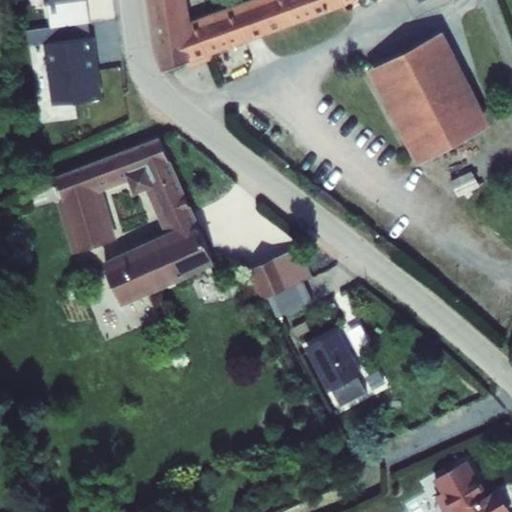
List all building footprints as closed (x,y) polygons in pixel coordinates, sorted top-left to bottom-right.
[(155,0),(161,46),(166,72),(339,0),(256,0),(190,27),(185,0),(155,0)] [(367,69),(403,137),(474,100),(439,32),(367,69)] [(51,106),(102,100),(95,39),(44,45),(51,106)] [(474,100),(403,137),(415,159),(486,122),(474,100)] [(108,302),(213,263),(163,137),(78,169),(85,188),(68,195),(108,302)] [(276,258),(289,290),(314,281),(301,249),(276,258)] [(251,268),(263,300),(266,299),(289,290),(276,258),(251,268)] [(297,293),(275,302),(280,314),(302,306),(297,293)] [(338,336),(312,351),(334,390),(360,376),(338,336)] [(510,505),(497,484),(457,510),(458,511),(508,511),(506,508),(510,505)]
